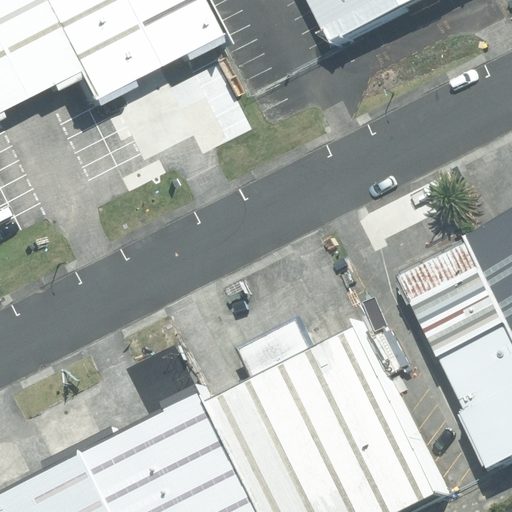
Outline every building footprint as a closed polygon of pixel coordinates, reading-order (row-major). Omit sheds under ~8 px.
[(30,0),(0,0),(0,111),(68,77),(30,0)] [(189,0),(30,0),(68,77),(82,107),(213,47),(189,0)] [(311,0),(337,48),(431,0),(311,0)] [(511,222),(470,244),(511,329),(511,222)] [(511,329),(470,244),(399,285),(492,475),(511,464),(511,329)] [(260,387),(215,409),(266,511),(424,511),(445,502),(361,334),(317,355),(302,325),(243,354),(260,387)] [(199,394),(0,500),(0,511),(261,511),(210,412),(199,394)]
